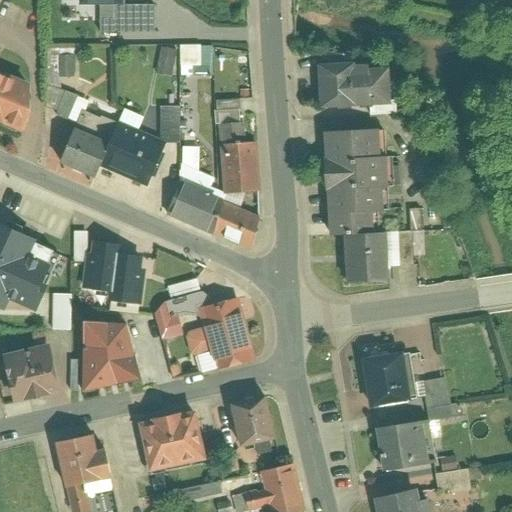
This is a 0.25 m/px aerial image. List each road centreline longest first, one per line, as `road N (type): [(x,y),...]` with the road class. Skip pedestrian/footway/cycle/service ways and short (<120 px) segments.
road 1 (residential): [(0,163),(272,284)]
road 2 (residential): [(280,357),(0,423)]
road 3 (residential): [(272,284),(270,0)]
road 4 (residential): [(276,320),(511,289)]
road 5 (residential): [(280,357),(321,511)]
